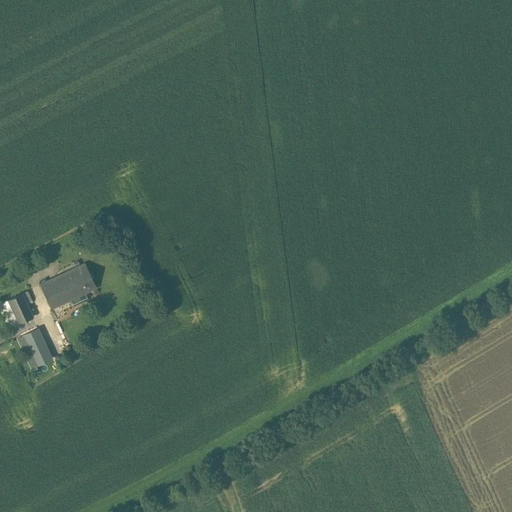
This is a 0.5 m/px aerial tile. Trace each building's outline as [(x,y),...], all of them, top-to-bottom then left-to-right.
[(84,264),(71,270),(70,270),(61,275),(64,281),(71,278),(72,277),(77,286),(70,289),(74,297),(95,288),(84,264)] [(61,275),(41,284),(52,308),(74,297),(70,289),(77,286),(72,277),(71,278),(64,281),(61,275)] [(32,317),(21,294),(8,300),(19,323),(32,317)] [(71,299),(73,303),(86,298),(84,294),(71,299)] [(37,328),(17,338),(31,368),(51,359),(37,328)]
